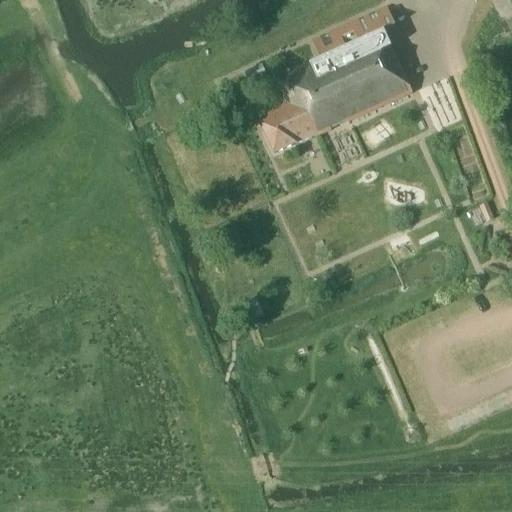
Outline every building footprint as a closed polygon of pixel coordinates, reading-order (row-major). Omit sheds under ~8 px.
[(270,121),(261,125),(274,154),(316,135),(317,137),(331,131),(329,127),(346,119),(348,123),(413,94),(384,32),(395,27),(387,8),(312,42),(321,62),(312,67),(311,64),(288,74),(290,79),(280,83),(286,98),(264,108),(270,121)] [(256,40),(242,46),(248,59),(262,53),(256,40)] [(494,220),(491,212),(483,215),(486,223),(494,220)] [(252,321),(264,316),(256,300),(245,305),(252,321)] [(259,478),(282,469),(273,448),(251,457),(259,478)]
